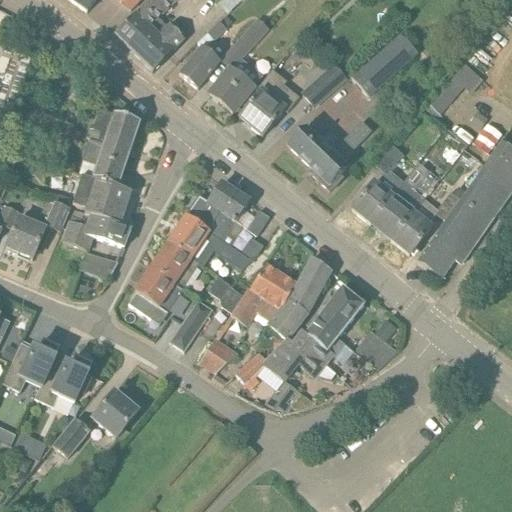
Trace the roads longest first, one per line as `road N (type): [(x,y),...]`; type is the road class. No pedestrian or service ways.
road 1 (tertiary): [(431,324),(192,134)]
road 2 (residential): [(97,325),(281,443)]
road 3 (tertiary): [(192,134),(23,0)]
road 4 (residential): [(97,325),(192,134)]
road 5 (residential): [(281,443),(402,370),(439,330)]
road 6 (unclassified): [(431,324),(511,205)]
